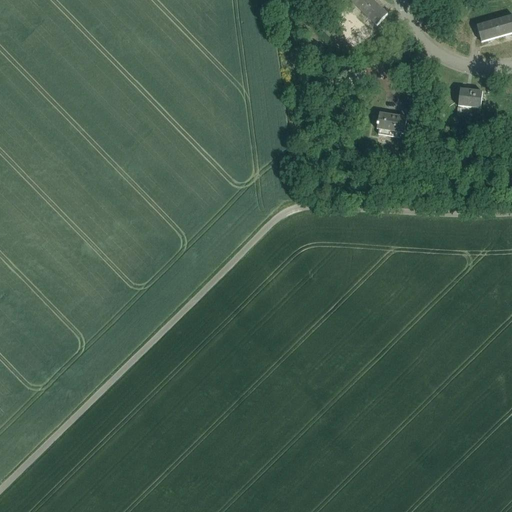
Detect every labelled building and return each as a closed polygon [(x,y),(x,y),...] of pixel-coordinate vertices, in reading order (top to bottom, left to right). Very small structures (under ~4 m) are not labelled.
[(388,16),(371,0),(353,0),(351,2),(377,27),(388,16)] [(511,16),(477,27),(481,43),(511,34),(511,16)] [(497,80),(489,79),(487,93),(495,94),(497,80)] [(482,93),(460,90),(458,107),(480,110),(482,93)] [(421,107),(414,106),(411,120),(419,121),(421,107)] [(407,119),(379,114),(377,130),(379,131),(378,136),(400,139),(401,134),(404,135),(407,119)]
